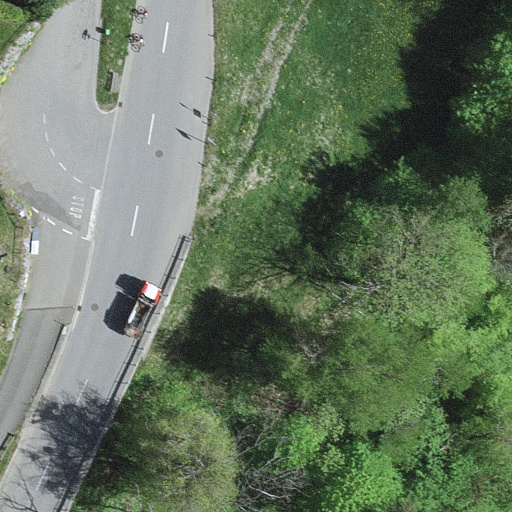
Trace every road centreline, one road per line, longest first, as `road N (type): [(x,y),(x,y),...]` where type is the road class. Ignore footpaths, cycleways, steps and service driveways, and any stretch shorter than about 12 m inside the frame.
road 1 (tertiary): [(141,205),(124,280),(29,511)]
road 2 (unclassified): [(141,205),(90,187),(61,162),(45,133),(45,95),(85,0)]
road 3 (tertiary): [(173,0),(141,205)]
